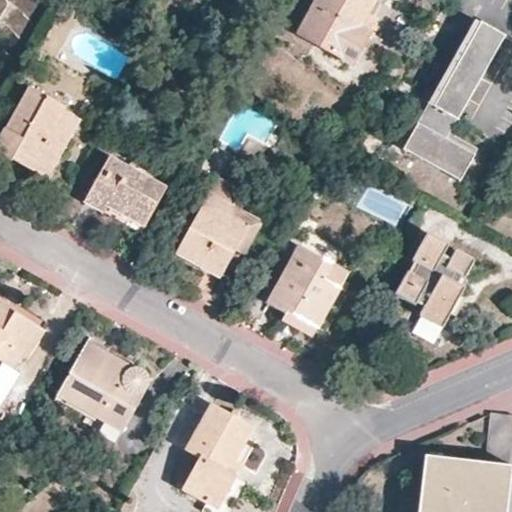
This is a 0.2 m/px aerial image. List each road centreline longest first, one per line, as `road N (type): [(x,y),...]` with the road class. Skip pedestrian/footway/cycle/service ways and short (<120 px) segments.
road 1 (residential): [(0,231),(311,408),(349,443)]
road 2 (residential): [(511,369),(349,443)]
